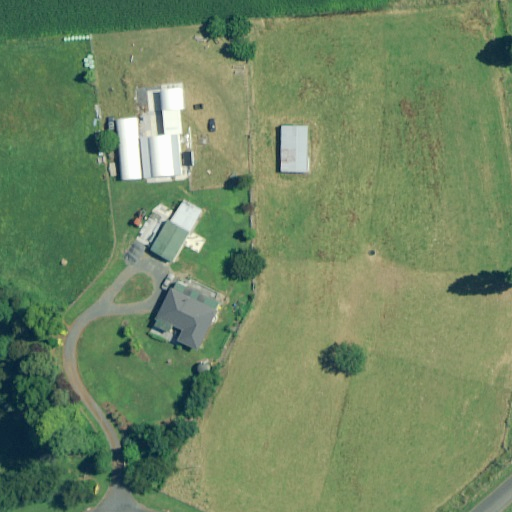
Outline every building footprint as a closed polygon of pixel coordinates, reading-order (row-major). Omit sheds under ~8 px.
[(311,127),(285,126),(284,172),(310,173),(311,127)] [(191,231),(172,221),(156,252),(175,262),(191,231)] [(156,264),(129,251),(124,259),(151,273),(156,264)] [(158,321),(160,322),(158,326),(173,333),(176,326),(187,331),(182,342),(202,351),(221,311),(178,291),(173,289),(158,321)] [(214,366),(204,362),(200,372),(209,376),(214,366)]
